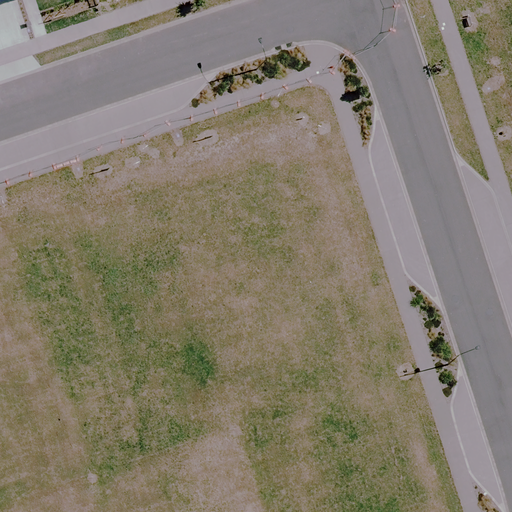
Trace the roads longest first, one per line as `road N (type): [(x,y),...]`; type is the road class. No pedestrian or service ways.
road 1 (residential): [(369,0),(511,430)]
road 2 (residential): [(341,0),(0,114)]
